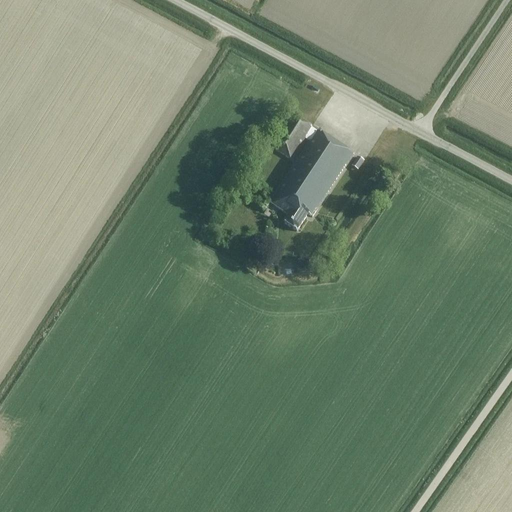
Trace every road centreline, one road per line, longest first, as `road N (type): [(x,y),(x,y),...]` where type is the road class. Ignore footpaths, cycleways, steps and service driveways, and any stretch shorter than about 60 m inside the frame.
road 1 (unclassified): [(511,179),(174,0)]
road 2 (unclassified): [(415,511),(511,373)]
